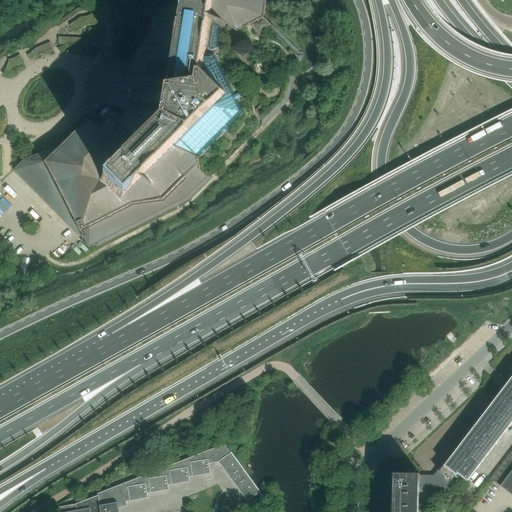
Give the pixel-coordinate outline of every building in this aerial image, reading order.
[(264,17),(266,0),(182,0),(153,9),(149,30),(125,70),(118,76),(109,78),(106,102),(58,150),(55,147),(24,160),(14,170),(79,234),(83,232),(89,246),(96,243),(98,246),(189,199),(287,102),(302,56),(264,17)] [(60,25),(81,11),(101,5),(100,1),(75,10),(58,22),(51,23),(30,41),(12,44),(0,55),(0,60),(10,52),(18,49),(31,47),(53,27),(60,25)] [(71,24),(77,31),(84,25),(102,22),(101,13),(80,16),(71,24)] [(131,19),(114,13),(111,21),(128,27),(131,19)] [(103,28),(89,27),(88,36),(101,38),(103,28)] [(59,36),(59,42),(79,43),(98,50),(100,44),(82,37),(79,37),(59,36)] [(28,54),(32,60),(35,56),(41,52),(53,47),(51,41),(37,47),(30,53),(28,54)] [(23,62),(20,54),(9,59),(8,65),(4,73),(9,75),(14,65),(23,62)] [(18,256),(15,271),(32,275),(36,260),(18,256)] [(434,476),(419,476),(419,487),(452,488),(452,481),(453,481),(452,480),(458,473),(468,481),(511,422),(511,373),(507,380),(506,379),(496,389),(498,392),(438,470),(439,470),(434,476)] [(256,506),(263,497),(260,493),(261,492),(231,452),(230,453),(224,444),(97,494),(98,495),(76,504),(77,510),(66,511),(119,511),(118,508),(127,506),(126,502),(148,498),(148,494),(169,490),(168,485),(190,482),(189,477),(211,473),(209,464),(219,462),(247,501),(249,500),(256,506)] [(502,464),(511,471),(511,470),(511,463),(506,459),(502,464)] [(502,464),(498,468),(508,476),(511,471),(502,464)] [(495,473),(504,481),(508,476),(498,468),(495,473)] [(511,470),(511,471),(508,476),(504,481),(500,486),(511,495),(511,470)] [(418,511),(419,487),(419,476),(420,473),(393,473),(392,511),(418,511)] [(495,473),(491,478),(500,486),(504,481),(495,473)]
